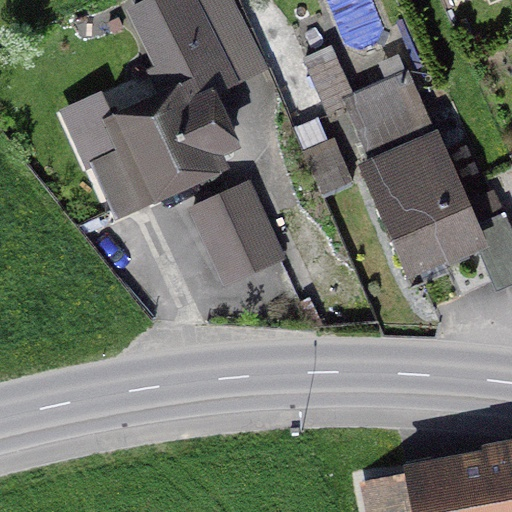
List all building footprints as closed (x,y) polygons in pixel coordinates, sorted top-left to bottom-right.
[(229,85),(185,0),(151,0),(131,10),(157,66),(146,71),(161,103),(108,127),(120,153),(94,165),(114,210),(214,164),(210,155),(225,148),(202,98),(229,85)] [(492,289),(511,280),(511,248),(498,215),(469,228),(403,76),(343,102),(372,168),(362,172),(404,270),(471,241),(492,289)] [(333,153),(305,165),(318,194),(346,181),(333,153)] [(232,289),(283,267),(249,188),(198,211),(232,289)] [(511,511),(511,456),(361,485),(365,511),(511,511)]
